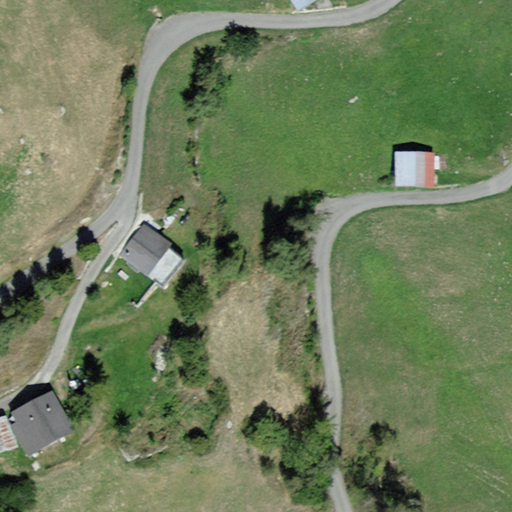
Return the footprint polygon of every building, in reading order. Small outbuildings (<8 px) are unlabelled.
[(289,0),(299,15),(325,0),(289,0)] [(435,156),(395,156),(395,194),(435,194),(435,156)] [(169,253),(139,231),(118,260),(148,282),(169,253)] [(56,395),(12,417),(33,461),(77,440),(56,395)] [(0,460),(22,451),(6,417),(0,420),(0,460)]
